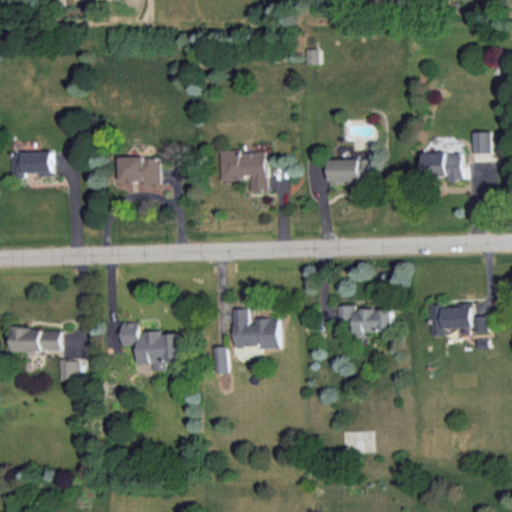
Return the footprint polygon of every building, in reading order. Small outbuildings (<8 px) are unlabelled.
[(308,63),(321,62),(321,48),(308,48),(308,63)] [(476,130),(477,152),(495,151),(495,130),(476,130)] [(224,177),(255,177),(255,191),(271,191),(272,149),(225,149),(224,177)] [(56,150),(15,151),(16,175),(28,175),(28,171),(41,171),(41,175),(57,174),(56,150)] [(467,178),(466,151),(427,151),(427,174),(452,174),(452,179),(467,178)] [(164,183),(163,155),(123,156),(123,180),(148,180),(148,183),(164,183)] [(371,180),(370,156),(332,158),(333,181),(371,180)] [(433,303),(434,335),(448,334),(448,327),(475,326),(476,331),(491,330),(490,314),(476,314),(475,301),(459,302),(459,305),(447,306),(447,302),(433,303)] [(340,304),(341,320),(357,319),(357,331),(395,330),(394,306),(357,308),(357,303),(340,304)] [(251,307),(237,307),(237,346),(282,345),(282,318),(251,318),(251,307)] [(183,332),(165,332),(165,330),(142,331),(142,320),(124,321),(125,344),(142,344),(143,362),(155,361),(156,369),(169,369),(169,360),(184,359),(183,332)] [(17,349),(64,349),(64,327),(17,327),(17,349)] [(231,371),(230,345),(217,345),(218,372),(231,371)] [(82,379),(82,358),(62,359),(63,379),(82,379)]
